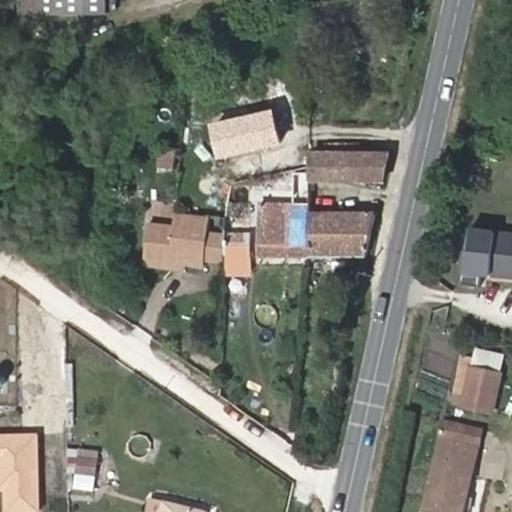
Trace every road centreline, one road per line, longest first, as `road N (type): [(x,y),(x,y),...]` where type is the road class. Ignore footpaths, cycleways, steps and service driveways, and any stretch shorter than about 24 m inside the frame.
road 1 (secondary): [(346,511),(460,0)]
road 2 (track): [(0,258),(348,502)]
